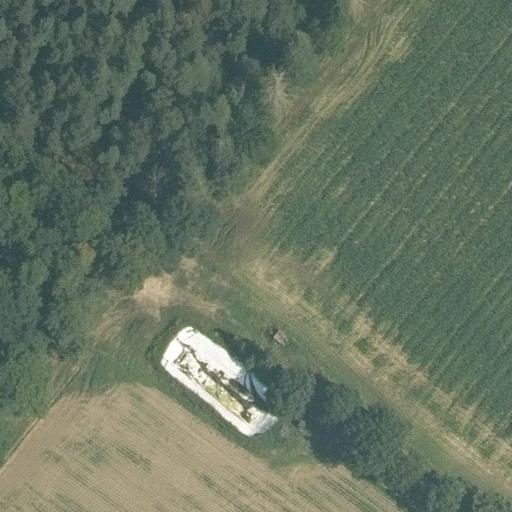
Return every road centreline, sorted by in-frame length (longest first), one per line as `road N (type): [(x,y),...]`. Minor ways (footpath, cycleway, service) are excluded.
road 1 (track): [(157,284),(482,511)]
road 2 (track): [(154,281),(383,0)]
road 3 (track): [(157,284),(0,469)]
road 4 (track): [(0,162),(157,284)]
